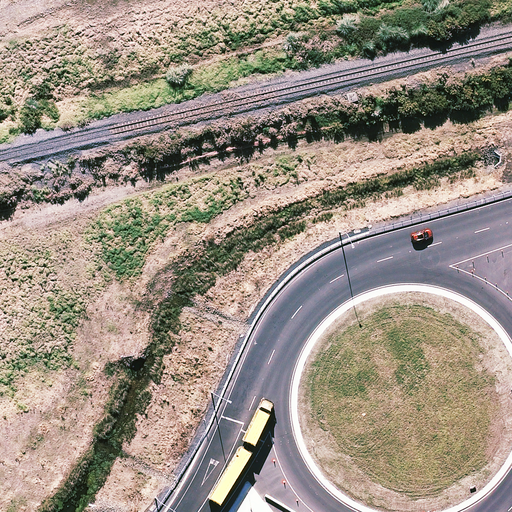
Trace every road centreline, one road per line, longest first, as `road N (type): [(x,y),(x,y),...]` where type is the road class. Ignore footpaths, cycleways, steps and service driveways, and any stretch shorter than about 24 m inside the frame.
road 1 (trunk): [(196,511),(288,340)]
road 2 (trunk): [(325,511),(291,473),(275,430),(274,384),(288,340)]
road 3 (trunk): [(356,278),(395,271),(462,278),(511,314)]
road 4 (trunk): [(356,278),(511,218)]
